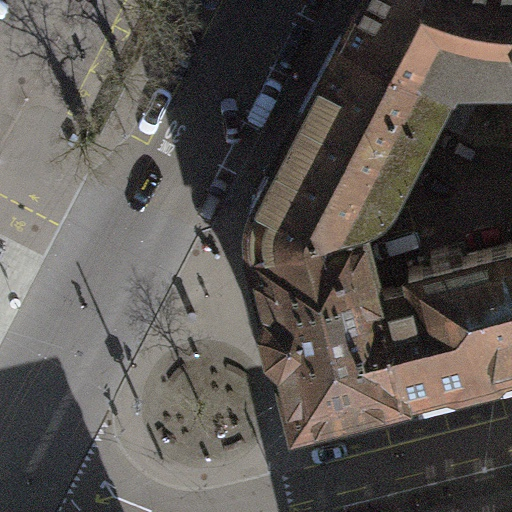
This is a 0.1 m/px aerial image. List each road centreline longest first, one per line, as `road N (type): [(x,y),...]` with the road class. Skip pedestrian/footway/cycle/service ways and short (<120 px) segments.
road 1 (unclassified): [(267,0),(10,477)]
road 2 (unclassified): [(511,451),(283,511)]
